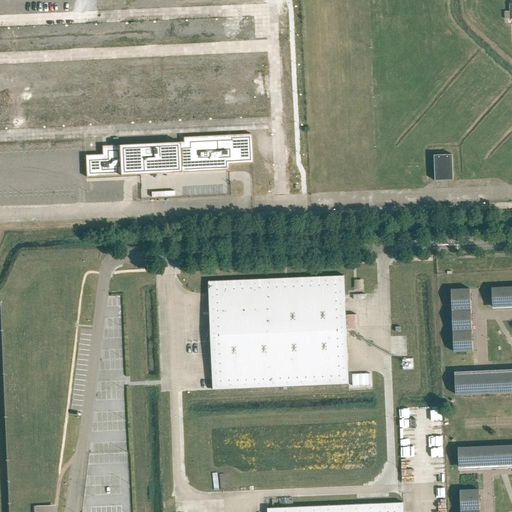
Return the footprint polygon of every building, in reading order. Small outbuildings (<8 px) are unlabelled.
[(102,155),(85,156),(86,177),(100,176),(99,167),(115,166),(115,176),(229,171),(228,164),(252,163),(251,134),(183,138),(183,142),(102,145),(102,155)] [(453,155),(434,155),(435,181),(454,181),(453,155)] [(209,282),(213,390),(348,384),(346,330),(357,329),(357,314),(346,315),(344,276),(209,282)] [(511,287),(492,288),(493,307),(498,307),(498,308),(505,308),(505,307),(511,306),(511,287)] [(473,326),(473,320),(472,320),(471,306),(472,306),(472,299),(471,299),(470,289),(451,290),(454,352),(473,352),(473,347),(474,347),(474,340),(473,340),(472,326),(473,326)] [(511,373),(508,374),(508,373),(501,373),(501,374),(488,375),(488,374),(481,374),(481,375),(467,376),(467,375),(461,375),(461,376),(456,376),(456,395),(511,392),(511,373)] [(190,435),(191,456),(194,456),(194,445),(202,444),(201,434),(190,435)] [(511,445),(458,448),(459,467),(464,467),(464,468),(471,468),(471,467),(484,466),(484,467),(491,467),(491,466),(505,465),(505,466),(511,466),(511,465),(511,445)] [(480,511),(480,502),(481,502),(481,495),(480,495),(480,490),(461,491),(461,511),(480,511)] [(403,511),(403,503),(268,508),(267,511),(403,511)]
